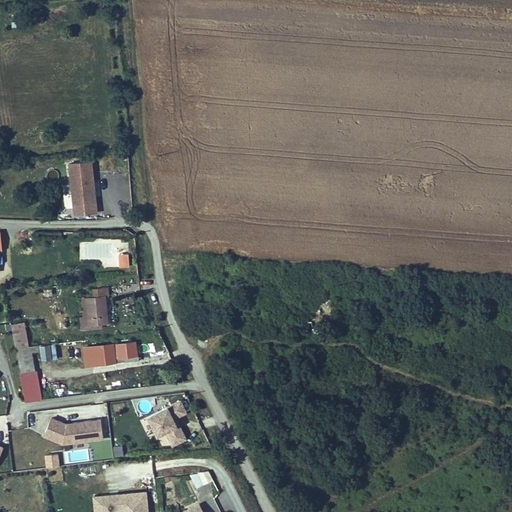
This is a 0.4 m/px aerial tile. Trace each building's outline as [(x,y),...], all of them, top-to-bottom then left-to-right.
[(90,159),(67,162),(73,214),(96,211),(90,159)] [(128,258),(127,251),(118,251),(119,259),(128,258)] [(87,321),(97,320),(106,319),(102,292),(107,291),(106,283),(85,285),(85,289),(76,290),(79,314),(79,315),(86,314),(87,321)] [(97,326),(97,320),(87,321),(86,314),(79,315),(79,314),(74,316),(76,329),(97,326)] [(18,344),(27,343),(25,327),(16,329),(18,344)] [(128,359),(143,357),(142,347),(138,347),(136,335),(86,342),(88,360),(116,356),(116,350),(126,348),(128,359)] [(40,349),(48,347),(47,340),(39,341),(40,349)] [(32,350),(40,349),(39,341),(27,343),(18,344),(22,368),(34,367),(32,350)] [(37,370),(21,372),(25,400),(41,398),(37,370)] [(166,404),(166,403),(146,413),(162,445),(172,444),(186,437),(178,422),(176,423),(174,418),(186,411),(179,397),(166,404)] [(42,434),(61,441),(102,437),(100,417),(64,421),(50,415),(42,434)] [(148,435),(154,432),(146,417),(140,420),(148,435)] [(122,444),(112,445),(114,456),(123,454),(122,444)] [(57,452),(44,454),(46,466),(59,465),(57,452)] [(190,473),(194,486),(212,480),(208,467),(190,473)] [(147,511),(145,489),(92,494),(93,511),(109,511),(117,511),(147,511)] [(201,511),(197,503),(179,511),(201,511)]
